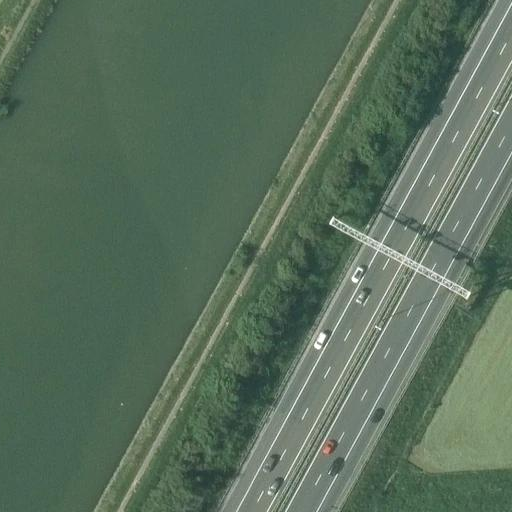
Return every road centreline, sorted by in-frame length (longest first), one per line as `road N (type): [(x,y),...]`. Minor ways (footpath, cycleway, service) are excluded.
road 1 (motorway): [(511,18),(244,511)]
road 2 (motorway): [(308,511),(511,140)]
